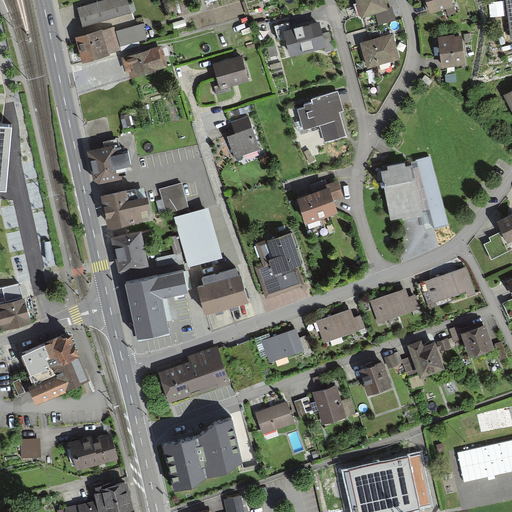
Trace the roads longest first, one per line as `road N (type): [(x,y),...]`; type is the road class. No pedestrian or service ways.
road 1 (residential): [(137,428),(492,307)]
road 2 (primary): [(108,306),(44,0)]
road 3 (residential): [(122,369),(380,277)]
road 4 (residential): [(368,133),(357,205),(380,277)]
road 5 (residential): [(402,0),(410,65),(368,133)]
road 6 (residential): [(329,0),(368,133)]
